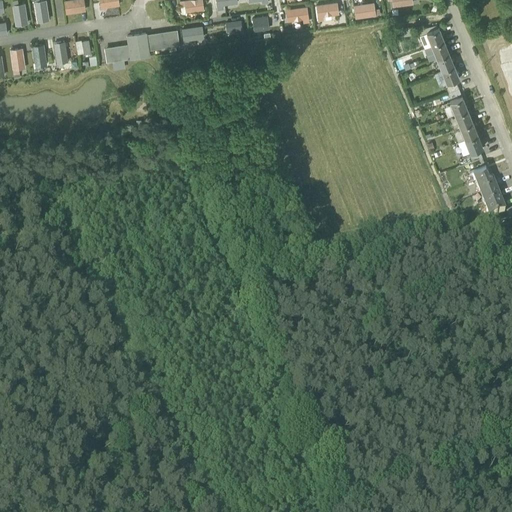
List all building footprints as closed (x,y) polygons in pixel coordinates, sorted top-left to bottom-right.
[(18,0),(13,0),(15,23),(28,22),(27,2),(19,2),(18,0)] [(48,0),(34,0),(37,20),(50,19),(48,0)] [(64,0),(66,13),(88,9),(86,0),(64,0)] [(180,0),(181,4),(187,4),(187,10),(205,8),(204,0),(180,0)] [(222,3),(236,1),(235,0),(216,0),(217,9),(223,8),(222,3)] [(322,14),(338,12),(337,2),(315,5),(318,20),(323,20),(322,14)] [(353,5),(355,17),(375,14),(373,2),(353,5)] [(285,8),(287,19),(302,17),(303,22),(309,21),(306,6),(285,8)] [(268,29),(266,15),(252,17),(254,31),(268,29)] [(0,20),(0,33),(9,32),(7,19),(0,20)] [(227,30),(231,30),(232,34),(243,32),(241,20),(226,22),(227,30)] [(437,24),(417,30),(419,35),(426,32),(438,27),(437,24)] [(189,38),(203,35),(202,25),(182,28),(184,44),(189,43),(189,38)] [(426,32),(431,45),(444,40),(438,27),(426,32)] [(411,28),(400,30),(401,36),(413,34),(411,28)] [(176,30),(146,34),(148,48),(178,43),(176,30)] [(127,35),(128,44),(130,57),(149,54),(148,48),(146,34),(145,32),(127,35)] [(424,48),(431,45),(426,32),(419,35),(424,48)] [(77,39),(77,52),(90,51),(90,38),(77,39)] [(57,61),(69,60),(67,39),(55,40),(57,61)] [(449,52),(444,40),(431,45),(436,57),(449,52)] [(48,64),(46,42),(34,43),(35,64),(48,64)] [(118,58),(130,57),(128,44),(116,45),(118,58)] [(105,47),(107,60),(118,58),(116,45),(105,47)] [(431,45),(424,48),(429,60),(436,57),(431,45)] [(21,71),(21,65),(25,65),(25,46),(12,46),(13,72),(21,71)] [(454,65),(449,52),(436,57),(441,70),(454,65)] [(459,78),(454,65),(441,70),(447,83),(459,78)] [(447,83),(441,70),(434,72),(440,85),(447,83)] [(445,86),(448,92),(458,88),(456,82),(445,86)] [(461,93),(458,88),(448,92),(450,97),(461,93)] [(451,104),(455,113),(467,108),(462,96),(449,100),(451,104)] [(455,113),(451,104),(444,107),(448,116),(455,113)] [(472,121),(467,108),(455,113),(456,116),(460,126),(472,121)] [(460,126),(456,116),(450,118),(454,128),(460,126)] [(477,134),(472,121),(460,126),(461,129),(465,139),(477,134)] [(465,139),(461,129),(454,131),(458,141),(465,139)] [(482,147),(477,134),(465,139),(470,151),(470,152),(482,147)] [(458,141),(457,142),(462,154),(470,151),(465,139),(458,141)] [(441,148),(430,152),(433,159),(443,155),(441,148)] [(471,160),(471,161),(482,156),(480,151),(469,155),(471,160)] [(484,162),(482,156),(471,161),(473,166),(484,162)] [(470,171),(474,183),(490,176),(485,164),(470,171)] [(495,188),(490,176),(474,183),(479,194),(495,188)] [(500,200),(495,188),(479,194),(484,206),(500,200)] [(504,212),(500,200),(484,206),(489,218),(504,212)] [(494,218),(497,224),(507,219),(505,214),(494,218)] [(489,227),(497,224),(494,218),(487,221),(489,227)]
